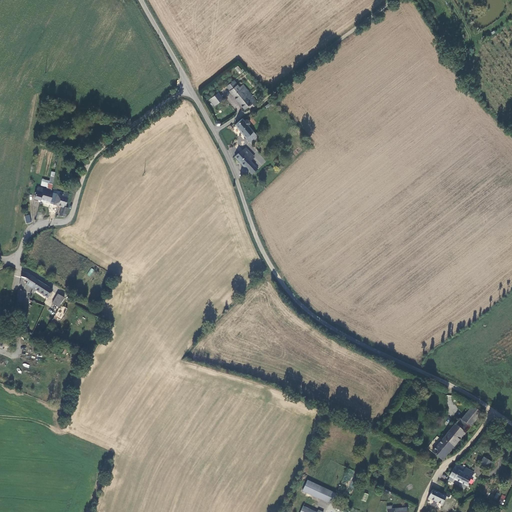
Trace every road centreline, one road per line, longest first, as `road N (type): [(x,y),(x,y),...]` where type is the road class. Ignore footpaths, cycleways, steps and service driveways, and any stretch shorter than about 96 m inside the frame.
road 1 (unclassified): [(188,85),(230,159),(264,254),(293,296),(343,334),(492,410)]
road 2 (unclassified): [(188,85),(93,152),(68,220),(28,228),(13,261)]
road 3 (track): [(392,0),(261,102)]
road 4 (unclassified): [(492,410),(437,473),(419,511)]
